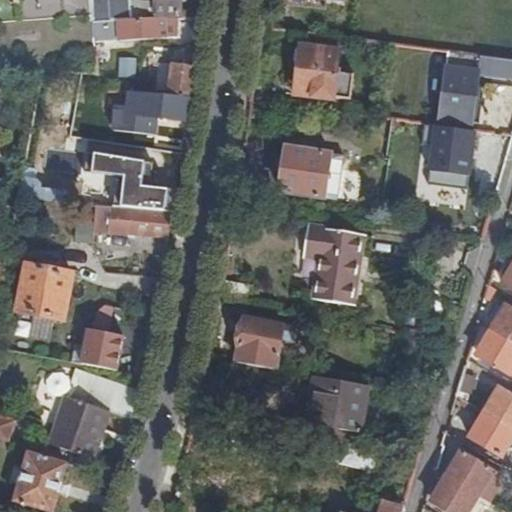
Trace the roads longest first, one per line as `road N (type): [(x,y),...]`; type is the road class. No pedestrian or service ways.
road 1 (residential): [(134,511),(165,409),(215,143),(232,0)]
road 2 (residential): [(414,511),(511,184)]
